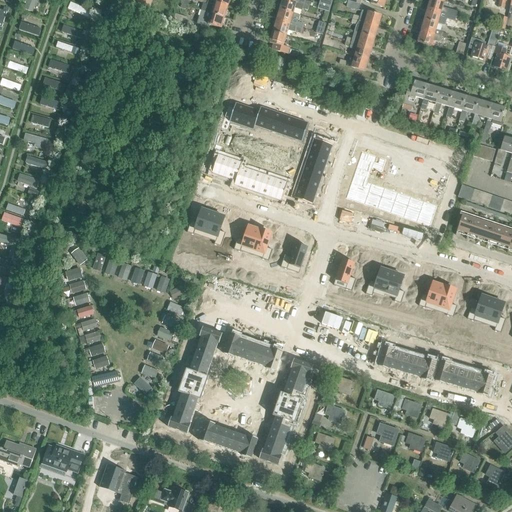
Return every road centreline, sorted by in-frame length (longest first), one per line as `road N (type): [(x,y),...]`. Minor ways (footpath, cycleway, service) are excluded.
road 1 (residential): [(311,511),(0,401)]
road 2 (residential): [(291,346),(503,406),(511,417)]
road 3 (residential): [(359,126),(457,159),(423,259)]
road 4 (residential): [(205,192),(331,231)]
road 5 (residential): [(511,94),(394,54)]
road 6 (residential): [(243,87),(359,126)]
road 7 (residential): [(291,346),(331,231)]
